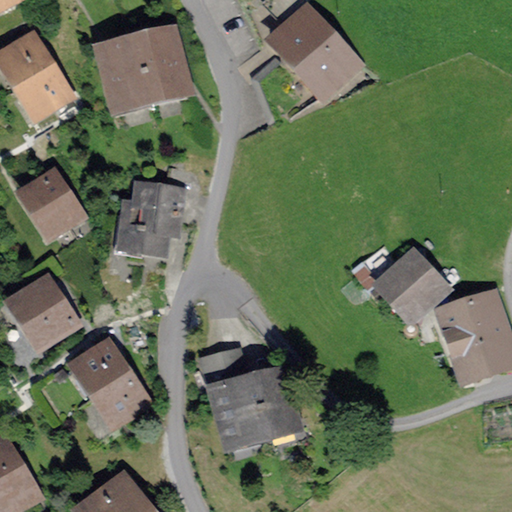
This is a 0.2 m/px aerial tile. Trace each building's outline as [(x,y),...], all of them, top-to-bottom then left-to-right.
[(0,0),(0,8),(14,0),(0,0)] [(298,32),(283,46),(329,94),(359,67),(307,12),(292,26),(298,32)] [(171,36),(104,54),(119,109),(186,91),(171,36)] [(21,88),(51,70),(33,43),(4,61),(21,88)] [(51,70),(21,88),(38,115),(68,97),(51,70)] [(173,169),(171,192),(182,193),(179,224),(194,226),(206,172),(173,169)] [(80,215),(55,177),(26,196),(52,234),(80,215)] [(142,189),(140,209),(130,208),(125,248),(167,253),(169,230),(178,231),(179,224),(182,193),(171,192),(142,189)] [(87,216),(74,225),(81,236),(95,227),(87,216)] [(386,286),(414,316),(446,287),(418,256),(386,286)] [(76,324),(50,285),(16,307),(42,346),(76,324)] [(511,357),(492,297),(448,312),(455,333),(454,333),(468,376),(511,361),(511,357)] [(99,395),(129,375),(111,349),(81,369),(99,395)] [(240,358),(211,366),(233,444),(296,426),(283,377),(248,387),(240,358)] [(129,375),(99,395),(116,422),(147,402),(129,375)] [(12,511),(38,496),(4,443),(0,445),(0,511),(12,511)] [(145,511),(124,485),(88,511),(145,511)]
